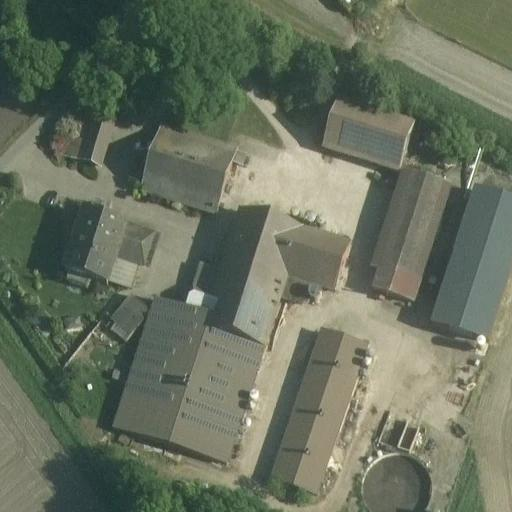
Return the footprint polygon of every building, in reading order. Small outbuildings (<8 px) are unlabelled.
[(351,101),(342,98),(340,105),(349,108),(351,101)] [(112,107),(88,99),(85,110),(108,118),(112,107)] [(340,105),(336,104),(322,150),(398,174),(408,143),(413,128),(349,108),(340,105)] [(85,110),(75,140),(65,137),(59,156),(93,168),(108,118),(85,110)] [(235,152),(160,128),(140,191),(215,215),(235,152)] [(420,130),(413,128),(408,143),(415,145),(420,130)] [(402,174),(371,270),(378,273),(398,279),(418,286),(449,189),(402,174)] [(511,206),(474,194),(432,326),(486,344),(511,264),(511,206)] [(179,308),(154,300),(150,313),(149,313),(150,313),(113,429),(225,466),(247,398),(279,300),(286,277),(296,281),(334,293),(349,247),(239,212),(212,296),(206,317),(179,308)] [(125,226),(83,213),(83,215),(86,216),(74,253),(71,252),(64,273),(67,274),(65,282),(85,289),(87,280),(106,286),(115,258),(142,266),(151,237),(125,228),(125,226)] [(398,279),(378,273),(372,292),(392,298),(398,279)] [(296,281),(286,277),(279,300),(282,301),(281,302),(288,305),(296,281)] [(212,296),(192,290),(183,295),(179,308),(206,317),(212,296)] [(149,313),(129,296),(109,321),(114,325),(129,337),(149,313)] [(129,337),(114,325),(109,331),(124,343),(129,337)] [(320,334),(270,482),(316,498),(366,350),(320,334)] [(405,455),(390,454),(375,460),(364,471),(359,486),(361,502),(367,511),(422,511),(431,496),(430,479),(420,463),(405,455)]
